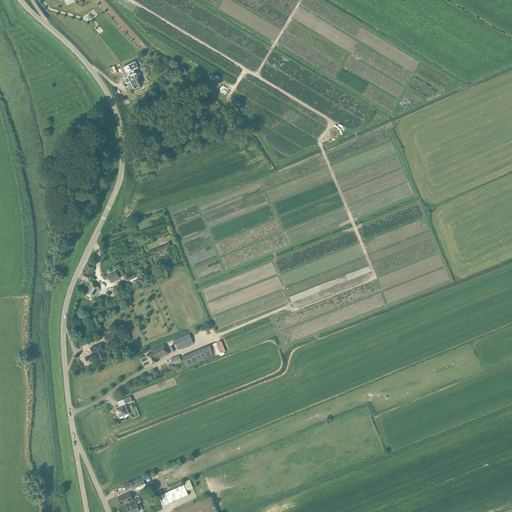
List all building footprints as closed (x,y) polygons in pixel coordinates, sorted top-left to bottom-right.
[(115,65),(110,67),(114,78),(119,76),(115,65)] [(134,74),(134,73),(127,76),(128,77),(126,78),(128,82),(130,81),(133,88),(133,87),(134,89),(134,88),(135,90),(140,87),(139,85),(140,85),(137,78),(138,78),(136,73),(134,74)] [(89,281),(92,276),(93,274),(92,273),(94,269),(86,265),(80,277),(89,281)] [(116,271),(108,276),(111,282),(119,278),(116,271)] [(89,285),(84,293),(93,299),(100,289),(98,288),(99,287),(94,284),(95,283),(91,281),(89,285)] [(114,333),(104,337),(107,344),(117,340),(116,339),(119,338),(117,332),(114,333)] [(174,340),(178,350),(193,343),(189,334),(174,340)] [(101,344),(90,348),(93,355),(96,354),(98,360),(105,358),(102,351),(103,350),(101,344)] [(164,344),(152,350),(153,351),(146,355),(151,364),(158,360),(157,359),(169,353),(164,344)] [(186,368),(205,360),(215,356),(210,345),(200,349),(182,356),(186,368)] [(179,355),(171,358),(173,364),(181,361),(179,355)] [(119,418),(129,414),(125,404),(115,408),(116,412),(115,412),(116,415),(117,415),(119,418)] [(142,477),(124,485),(126,490),(135,486),(137,491),(146,486),(142,477)] [(185,485),(158,494),(162,506),(189,496),(187,490),(193,488),(190,479),(184,481),(185,485)] [(121,505),(133,500),(129,492),(118,498),(121,505)] [(121,511),(137,511),(139,511),(136,503),(121,509),(121,511)]
